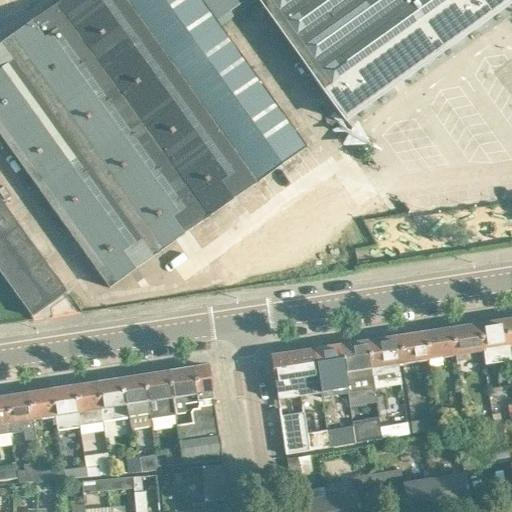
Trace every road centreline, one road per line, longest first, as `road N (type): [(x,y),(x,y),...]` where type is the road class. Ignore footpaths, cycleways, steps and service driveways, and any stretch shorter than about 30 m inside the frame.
road 1 (tertiary): [(242,323),(511,282)]
road 2 (tertiary): [(0,361),(242,323)]
road 3 (residential): [(268,511),(242,323)]
